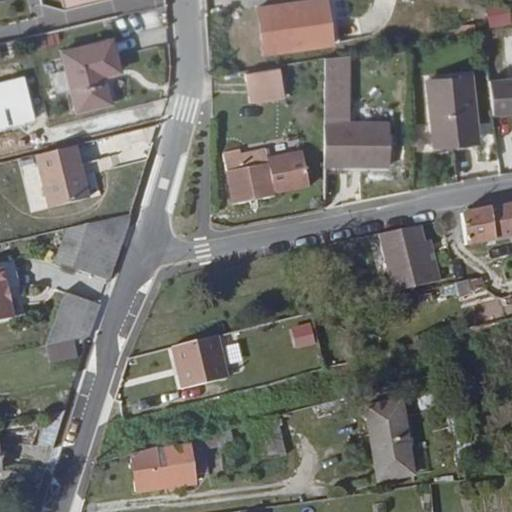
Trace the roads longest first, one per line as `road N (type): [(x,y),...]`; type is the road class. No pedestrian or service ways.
road 1 (residential): [(143,257),(511,191)]
road 2 (residential): [(143,257),(108,332),(104,377),(58,511)]
road 3 (residential): [(185,0),(184,113),(143,257)]
